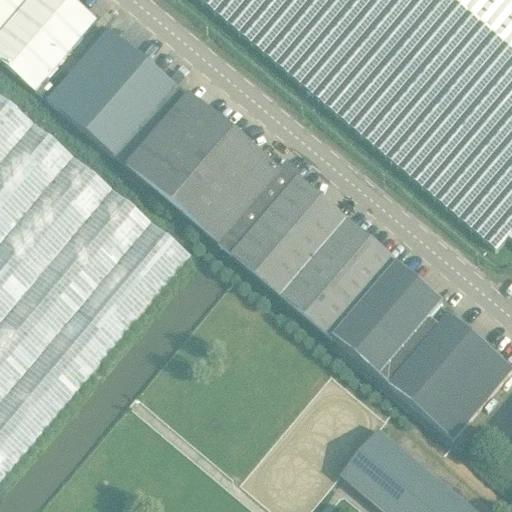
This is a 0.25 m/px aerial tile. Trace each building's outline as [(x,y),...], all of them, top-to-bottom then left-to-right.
[(72,0),(0,0),(0,64),(35,94),(97,20),(72,0)] [(511,71),(427,0),(194,0),(496,255),(508,241),(511,245),(511,71)] [(511,0),(427,0),(511,71),(511,0)] [(115,160),(176,88),(108,31),(48,104),(115,160)] [(332,342),(395,266),(371,246),(373,244),(359,231),(354,237),(176,88),(115,160),(332,342)] [(0,487),(192,261),(0,100),(0,487)] [(395,266),(332,342),(454,444),(511,374),(511,369),(440,310),(443,306),(395,266)] [(340,479),(379,511),(471,511),(378,433),(340,479)]
